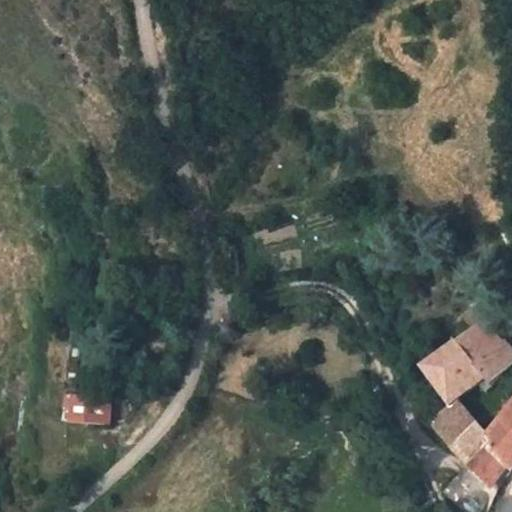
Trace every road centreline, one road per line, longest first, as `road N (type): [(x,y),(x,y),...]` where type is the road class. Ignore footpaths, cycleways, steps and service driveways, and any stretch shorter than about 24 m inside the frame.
road 1 (unclassified): [(144,0),(147,34),(190,160),(215,295),(199,371),(165,434),(84,511)]
road 2 (track): [(215,295),(301,290),(334,297),(365,328),(426,448),(444,462)]
